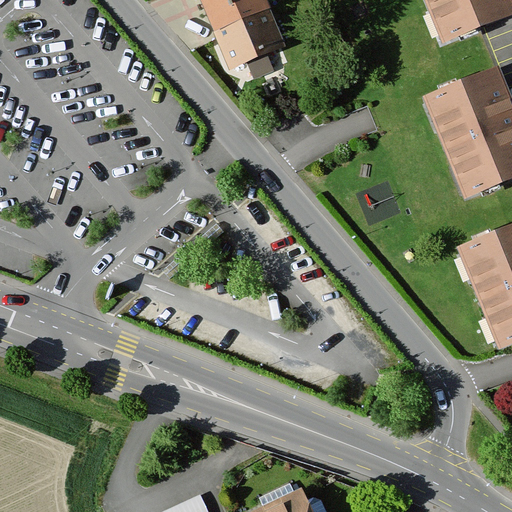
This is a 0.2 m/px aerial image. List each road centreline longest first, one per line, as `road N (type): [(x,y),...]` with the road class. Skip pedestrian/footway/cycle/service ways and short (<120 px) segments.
road 1 (tertiary): [(121,0),(432,358),(453,408),(450,491)]
road 2 (secondary): [(0,312),(450,491)]
